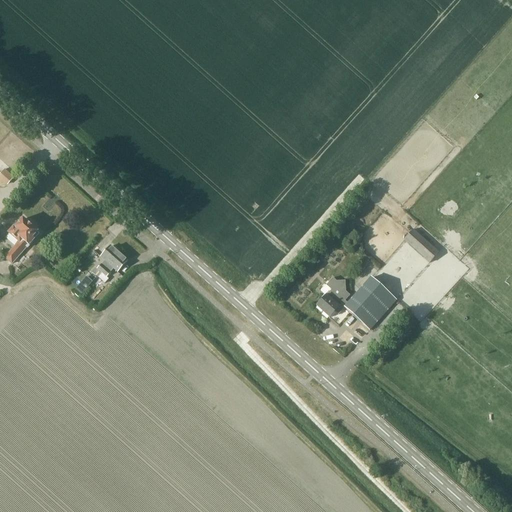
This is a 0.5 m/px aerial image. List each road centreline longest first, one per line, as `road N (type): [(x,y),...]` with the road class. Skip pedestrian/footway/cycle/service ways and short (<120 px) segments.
road 1 (secondary): [(473,511),(0,86)]
road 2 (track): [(260,320),(250,331),(258,357),(407,511)]
